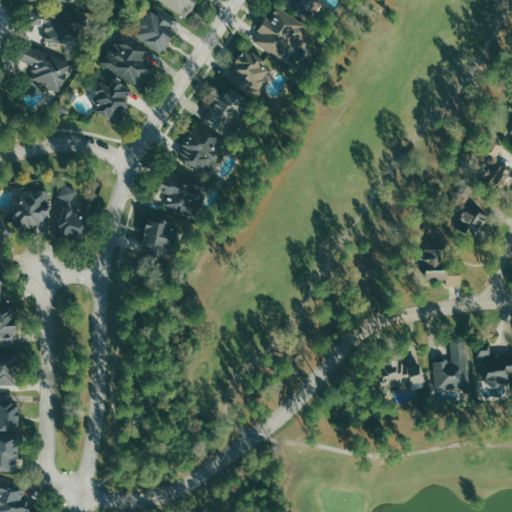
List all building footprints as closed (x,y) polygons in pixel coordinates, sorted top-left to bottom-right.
[(157,0),(189,15),(196,0),(157,0)] [(286,0),(298,8),(297,10),(307,16),(317,0),(286,0)] [(181,20),(154,3),(133,35),(160,52),(181,20)] [(267,16),(252,41),(281,58),(292,39),(303,46),(314,28),(277,7),(270,18),(267,16)] [(39,11),(31,11),(31,23),(39,23),(39,11)] [(101,64),(135,86),(156,52),(121,31),(101,64)] [(38,82),(63,91),(73,62),(19,43),(13,59),(9,58),(4,70),(15,74),(19,64),(42,72),(38,82)] [(246,47),(229,69),(257,90),(274,69),(246,47)] [(110,86),(100,81),(91,100),(98,103),(95,111),(118,122),(133,88),(113,80),(110,86)] [(251,101),(230,87),(221,99),(218,97),(202,120),(226,137),(251,101)] [(182,146),(184,147),(179,157),(209,173),(226,141),(194,124),(182,146)] [(495,162),(505,145),(491,137),(483,150),(491,154),(489,159),(495,162)] [(163,207),(193,218),(204,185),(165,171),(159,190),(168,194),(163,207)] [(77,189),(63,185),(58,204),(64,206),(56,232),(83,239),(90,217),(70,211),(77,189)] [(48,224),(49,191),(31,190),(31,195),(16,194),(15,223),(48,224)] [(479,235),(485,211),(461,205),(455,229),(479,235)] [(0,242),(14,233),(0,212),(0,242)] [(171,223),(148,218),(140,250),(169,258),(176,229),(170,227),(171,223)] [(446,279),(447,285),(462,285),(461,268),(444,268),(443,248),(425,248),(425,257),(422,257),(423,280),(446,279)] [(0,307),(0,344),(14,344),(12,307),(0,307)] [(434,361),(436,389),(469,388),(466,340),(451,341),(452,360),(434,361)] [(511,354),(491,355),(491,344),(480,344),(481,387),(503,386),(503,395),(511,395),(511,381),(511,354)] [(0,354),(0,384),(18,384),(17,354),(0,354)] [(422,364),(407,365),(406,359),(377,360),(379,392),(391,391),(391,389),(424,387),(422,364)] [(0,429),(18,430),(19,402),(0,401),(0,429)] [(0,471),(17,471),(18,435),(0,434),(0,471)] [(0,511),(29,511),(32,503),(22,500),(26,488),(0,480),(0,511)]
